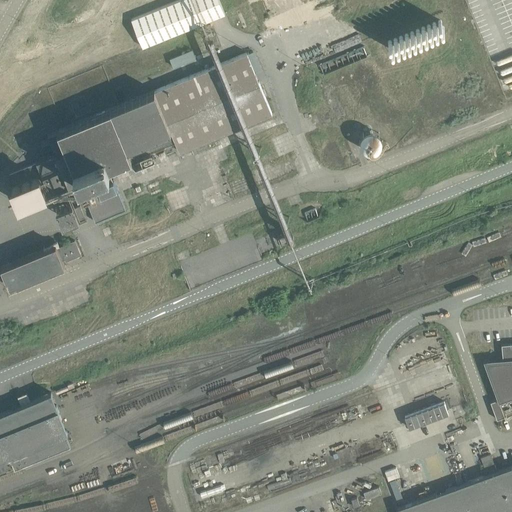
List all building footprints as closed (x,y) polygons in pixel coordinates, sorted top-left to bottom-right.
[(224,14),(218,0),(177,0),(142,14),(132,19),(143,46),(185,29),(224,14)] [(170,57),(173,66),(196,57),(192,48),(170,57)] [(23,168),(9,173),(13,183),(13,184),(38,173),(40,172),(45,185),(44,185),(42,182),(33,186),(36,195),(58,186),(59,188),(68,185),(72,196),(83,192),(83,193),(88,206),(89,207),(93,216),(95,221),(113,214),(125,209),(118,193),(115,186),(113,179),(108,168),(121,163),(129,160),(131,162),(132,162),(133,163),(135,166),(154,158),(152,153),(152,152),(151,151),(152,150),(163,146),(165,152),(173,149),(171,146),(170,143),(173,142),(175,141),(179,151),(180,151),(188,148),(193,146),(196,144),(198,150),(209,145),(207,140),(216,136),(234,129),(271,113),(260,86),(254,72),(250,60),(247,53),(246,52),(190,75),(188,76),(154,90),(136,98),(127,101),(126,102),(119,105),(118,105),(113,107),(101,112),(94,115),(88,117),(71,124),(64,127),(63,128),(47,134),(56,154),(53,155),(41,160),(23,168)] [(15,141),(23,150),(32,142),(23,133),(15,141)] [(380,149),(381,136),(368,135),(367,148),(380,149)] [(156,182),(149,185),(147,186),(151,197),(163,193),(158,181),(156,182)] [(14,261),(1,266),(9,287),(64,264),(62,259),(65,258),(66,260),(80,254),(75,240),(60,246),(60,247),(57,248),(55,244),(16,260),(16,258),(13,259),(14,261)] [(511,342),(501,344),(502,361),(487,362),(499,397),(490,401),(496,419),(511,413),(511,342)] [(0,472),(14,466),(70,443),(71,443),(73,442),(68,432),(67,432),(56,405),(51,393),(51,392),(29,401),(21,404),(0,412),(0,472)] [(448,412),(447,410),(443,401),(404,416),(407,424),(408,427),(448,412)] [(481,456),(484,466),(494,463),(491,453),(481,456)] [(414,501),(397,507),(398,511),(511,511),(511,464),(498,470),(484,475),(465,482),(463,483),(461,483),(459,484),(436,492),(435,493),(420,498),(416,500),(414,501)] [(378,486),(363,492),(366,499),(381,493),(378,486)]
